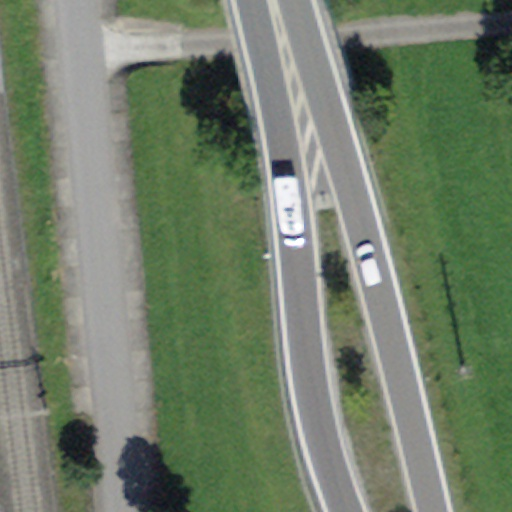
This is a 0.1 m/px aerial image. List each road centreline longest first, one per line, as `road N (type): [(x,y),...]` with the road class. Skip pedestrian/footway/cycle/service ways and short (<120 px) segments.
road 1 (trunk): [(433,511),(296,0)]
road 2 (trunk): [(254,0),(290,189),(311,395),(345,511)]
road 3 (track): [(81,49),(233,44),(511,17)]
